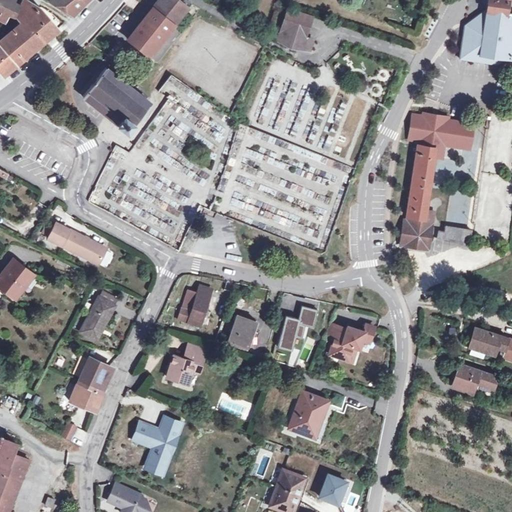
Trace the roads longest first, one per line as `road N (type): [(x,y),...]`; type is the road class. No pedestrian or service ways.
road 1 (unclassified): [(456,0),(363,193),(370,275)]
road 2 (unclassified): [(8,98),(88,145),(81,208),(174,258)]
road 3 (unclassified): [(370,275),(394,301),(403,343),(370,511)]
road 4 (residential): [(88,464),(174,258)]
road 5 (unclassified): [(174,258),(282,284),(370,275)]
road 6 (primary): [(8,98),(115,0)]
